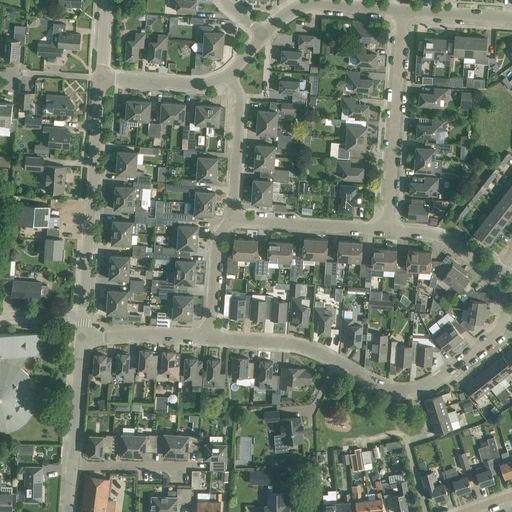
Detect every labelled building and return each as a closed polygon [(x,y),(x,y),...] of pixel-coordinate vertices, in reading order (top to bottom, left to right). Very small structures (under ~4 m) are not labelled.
[(59,0),(59,5),(70,6),(76,9),(78,6),(81,6),(82,1),(82,0),(59,0)] [(169,0),(169,3),(177,3),(177,11),(196,12),(197,0),(195,0),(169,0)] [(169,16),(170,33),(178,33),(177,16),(169,16)] [(366,22),(352,21),(351,32),(358,33),(357,40),(378,42),(379,29),(365,29),(366,22)] [(204,44),(224,45),(224,33),(213,32),(213,27),(200,26),(199,36),(204,37),(204,44)] [(19,45),(25,45),(26,33),(15,32),(14,39),(6,39),(5,59),(18,60),(19,45)] [(38,54),(62,56),(63,48),(80,49),(81,34),(60,32),(53,32),(52,43),(47,43),(39,42),(39,47),(38,54)] [(144,48),(145,34),(136,33),(136,41),(127,40),(126,60),(138,60),(139,47),(144,48)] [(167,49),(168,35),(159,34),(158,43),(150,42),(148,61),(161,62),(162,49),(167,49)] [(321,53),(322,36),(300,35),(299,45),(315,46),(314,52),(321,53)] [(465,56),(466,36),(455,36),(454,55),(465,56)] [(470,63),(475,63),(476,37),(466,36),(465,56),(471,56),(470,63)] [(476,37),(475,63),(488,64),(489,62),(489,57),(487,56),(488,38),(476,37)] [(427,58),(435,59),(436,38),(425,38),(424,51),(417,50),(415,75),(421,75),(422,63),(423,63),(427,59),(427,58)] [(436,38),(435,59),(441,59),(441,60),(445,65),(451,65),(451,57),(451,53),(446,53),(447,39),(436,38)] [(224,45),(204,44),(195,43),(191,47),(194,51),(196,51),(195,70),(202,70),(203,55),(223,56),(224,45)] [(376,66),(377,54),(366,53),(367,47),(348,46),(334,45),(334,56),(356,57),(356,65),(376,66)] [(188,46),(180,50),(183,56),(191,52),(188,46)] [(302,52),(282,50),(282,62),(295,63),(294,69),(308,70),(309,60),(301,60),(302,52)] [(360,72),(346,71),(345,82),(353,82),(353,90),(372,92),(373,80),(360,79),(360,72)] [(473,79),(473,82),(473,87),(484,88),(484,80),(473,79)] [(293,93),(292,103),(305,103),(305,100),(306,100),(307,90),(299,89),(300,81),(280,80),(279,92),(293,93)] [(420,93),(419,105),(440,106),(440,98),(448,99),(449,89),(434,88),(434,93),(420,93)] [(29,109),(30,93),(20,92),(19,108),(29,109)] [(463,93),(462,103),(472,103),(473,93),(463,93)] [(67,96),(47,94),(47,101),(55,102),(54,113),(74,114),(74,104),(75,104),(68,95),(67,96)] [(356,98),(342,97),(341,107),(349,107),(348,115),(368,117),(369,105),(356,104),(356,98)] [(138,120),(139,101),(127,100),(126,119),(126,121),(120,121),(119,134),(125,134),(126,126),(137,126),(137,120),(138,120)] [(139,101),(138,120),(150,121),(151,101),(139,101)] [(1,102),(0,114),(0,126),(11,127),(10,131),(17,131),(18,118),(12,118),(13,104),(14,104),(1,102)] [(173,122),(174,103),(162,102),(161,121),(173,122)] [(305,103),(292,103),(282,102),(281,111),(278,110),(278,111),(260,110),(260,109),(259,109),(258,121),(278,123),(278,117),(284,117),(284,112),(297,113),(298,108),(304,109),(305,103)] [(174,103),(173,122),(185,123),(186,104),(174,103)] [(195,124),(207,125),(208,105),(197,105),(195,124)] [(208,105),(207,125),(214,125),(214,134),(224,135),(225,120),(220,119),(220,106),(208,105)] [(41,128),(42,119),(25,118),(24,127),(41,128)] [(347,130),(347,137),(366,138),(367,126),(346,125),(346,119),(333,118),(333,119),(333,124),(342,125),(341,130),(347,130)] [(418,124),(417,136),(437,138),(438,130),(446,131),(446,120),(432,119),(432,125),(418,124)] [(275,140),(279,140),(291,141),(292,135),(283,135),(283,132),(282,130),(277,130),(278,123),(258,121),(257,134),(275,135),(275,140)] [(65,128),(44,127),(44,134),(49,135),(48,146),(69,147),(70,132),(65,132),(65,128)] [(460,144),(469,145),(470,136),(461,135),(460,144)] [(366,138),(347,137),(346,143),(338,143),(337,158),(349,159),(350,149),(365,150),(366,138)] [(211,147),(223,148),(224,141),(212,139),(211,147)] [(256,145),(255,156),(275,158),(276,151),(282,151),(282,147),(291,148),(291,141),(279,140),(278,146),(276,146),(276,145),(256,145)] [(415,159),(435,160),(436,153),(445,153),(451,151),(452,144),(436,143),(435,148),(416,147),(415,159)] [(468,159),(469,145),(461,145),(460,159),(468,159)] [(118,151),(118,162),(137,164),(138,152),(118,151)] [(11,157),(0,156),(0,166),(10,167),(11,157)] [(26,156),(25,165),(43,166),(43,158),(26,156)] [(274,170),(275,158),(255,156),(254,168),(274,170)] [(199,157),(198,168),(217,169),(218,158),(199,157)] [(442,161),(435,160),(415,159),(414,171),(441,174),(441,172),(442,161)] [(351,161),(337,160),(336,171),(344,171),(343,178),(363,180),(363,176),(365,175),(365,172),(364,170),(364,168),(351,167),(351,161)] [(138,176),(138,181),(138,182),(151,182),(151,176),(144,176),(145,172),(136,171),(137,164),(118,162),(117,174),(138,176)] [(47,166),(46,166),(46,170),(45,176),(47,176),(46,184),(47,184),(46,192),(63,193),(65,173),(66,174),(66,167),(47,166)] [(217,169),(198,168),(197,180),(217,181),(217,169)] [(438,189),(439,179),(425,177),(424,183),(411,182),(410,194),(430,195),(430,189),(438,189)] [(254,179),(253,191),(273,192),(274,180),(254,179)] [(138,182),(138,181),(134,181),(133,187),(116,185),(115,197),(142,199),(143,188),(150,188),(151,182),(138,182)] [(357,185),(335,184),(334,195),(342,196),(342,203),(340,203),(339,211),(351,212),(352,204),(361,205),(362,193),(357,192),(357,185)] [(194,191),(195,185),(181,185),(181,191),(190,191),(189,196),(192,196),(191,202),(215,204),(216,192),(194,191)] [(501,199),(511,207),(511,193),(508,190),(501,199)] [(273,192),(253,191),(252,203),(272,204),(273,192)] [(136,210),(135,216),(149,217),(149,211),(140,211),(140,206),(142,206),(142,199),(115,197),(114,209),(134,210),(136,210)] [(434,207),(434,200),(412,198),(411,204),(409,204),(409,206),(408,207),(408,211),(409,212),(408,219),(428,220),(430,206),(434,207)] [(511,207),(501,199),(494,207),(511,221),(511,220),(511,207)] [(165,218),(178,219),(192,220),(193,215),(214,216),(215,204),(191,202),(191,210),(189,209),(188,214),(174,213),(174,214),(172,214),(174,207),(167,205),(163,217),(165,218)] [(47,226),(60,227),(60,226),(60,217),(50,216),(51,207),(8,204),(7,222),(47,226)] [(508,225),(511,221),(494,207),(488,216),(502,228),(506,223),(508,225)] [(499,232),(502,228),(488,216),(481,224),(498,238),(502,233),(499,232)] [(114,220),(113,232),(132,233),(138,234),(139,222),(135,221),(133,221),(114,220)] [(495,242),(498,238),(481,224),(474,233),(489,245),(492,240),(495,242)] [(179,225),(178,236),(198,238),(199,226),(179,225)] [(60,228),(60,227),(47,226),(47,238),(45,257),(54,257),(54,260),(64,260),(65,251),(62,251),(63,239),(59,239),(59,228),(60,228)] [(131,246),(132,233),(113,232),(112,244),(131,246)] [(162,247),(162,253),(175,254),(176,248),(197,250),(198,238),(178,236),(172,236),(171,247),(162,247)] [(245,259),(246,239),(235,238),(233,258),(245,259)] [(315,259),(316,239),(304,238),(303,260),(297,260),(297,265),(297,272),(303,272),(303,264),(314,265),(315,259)] [(246,239),(245,259),(257,260),(258,240),(246,239)] [(316,239),(315,259),(327,259),(328,240),(316,239)] [(280,261),(281,242),(269,241),(268,260),(279,261),(280,261)] [(350,261),(351,242),(339,241),(338,260),(350,261)] [(290,281),(291,281),(296,282),(297,272),(297,265),(292,264),(293,243),(281,242),(280,261),(279,261),(279,266),(291,267),(290,281)] [(351,242),(350,261),(362,262),(363,242),(351,242)] [(373,265),(367,264),(366,281),(372,282),(372,276),(384,276),(384,269),(385,249),(373,248),(373,265)] [(10,256),(17,259),(19,256),(17,251),(14,249),(10,256)] [(385,249),(384,269),(396,269),(397,250),(385,249)] [(418,271),(419,251),(408,250),(406,272),(401,272),(400,284),(400,290),(404,290),(404,284),(406,284),(407,276),(411,277),(411,271),(418,271)] [(418,271),(418,278),(431,279),(429,286),(435,287),(436,282),(437,278),(438,272),(431,272),(432,252),(419,251),(418,271)] [(176,271),(196,273),(196,261),(175,259),(175,254),(162,253),(154,252),(154,259),(168,259),(168,264),(177,265),(176,271)] [(111,255),(110,267),(130,268),(130,256),(111,255)] [(6,259),(5,274),(14,275),(15,275),(16,260),(6,259)] [(331,274),(332,262),(326,261),(324,284),(331,284),(331,274)] [(436,282),(447,290),(451,284),(463,268),(460,266),(458,269),(453,265),(450,268),(441,262),(441,261),(438,272),(437,278),(436,282)] [(129,280),(130,268),(110,267),(109,279),(129,280)] [(463,268),(451,284),(460,291),(457,294),(453,299),(456,301),(465,293),(472,287),(468,282),(470,279),(465,275),(468,271),(463,268)] [(160,282),(159,288),(173,289),(173,283),(195,285),(196,273),(176,271),(176,278),(166,277),(166,282),(160,282)] [(42,282),(14,280),(13,286),(12,296),(26,297),(26,296),(30,297),(30,300),(40,300),(41,296),(47,296),(48,286),(42,285),(42,282)] [(291,281),(290,292),(291,292),(291,295),(300,295),(301,283),(296,282),(291,281)] [(472,287),(465,293),(470,299),(469,310),(489,312),(490,308),(486,308),(487,301),(482,301),(484,292),(475,291),(472,287)] [(174,298),(174,306),(193,307),(194,296),(175,294),(175,295),(173,294),(173,289),(159,288),(159,298),(174,298)] [(109,290),(108,301),(127,303),(128,291),(109,290)] [(246,299),(245,299),(232,298),(232,294),(225,293),(224,315),(230,316),(230,318),(232,318),(233,319),(236,319),(238,318),(245,319),(245,317),(246,299)] [(258,319),(265,320),(265,318),(266,300),(252,299),(252,295),(246,295),(245,299),(246,299),(245,317),(245,319),(245,317),(250,317),(250,319),(252,319),(254,320),(257,321),(258,319)] [(265,318),(265,320),(265,318),(271,318),(271,320),(273,320),(274,322),(277,322),(279,321),(286,321),(287,301),(272,300),(273,296),(266,296),(266,300),(265,318)] [(302,298),(292,297),(291,311),(297,312),(296,325),(308,326),(310,306),(302,305),(302,298)] [(437,311),(441,307),(433,299),(431,310),(437,311)] [(127,303),(108,301),(107,313),(125,315),(124,322),(129,322),(129,320),(141,321),(142,315),(129,314),(130,312),(128,310),(127,310),(127,303)] [(416,310),(425,311),(426,304),(417,303),(416,310)] [(192,319),(193,307),(174,306),(173,313),(158,312),(158,318),(157,325),(157,326),(170,327),(171,318),(192,319)] [(325,307),(315,307),(314,321),(319,321),(318,334),(330,335),(330,333),(331,329),(332,315),(324,315),(325,307)] [(460,323),(466,329),(467,329),(474,330),(475,322),(483,323),(484,317),(488,318),(489,312),(469,310),(467,321),(463,320),(460,323)] [(354,318),(342,318),(341,339),(347,339),(347,345),(361,346),(362,325),(354,324),(354,318)] [(440,327),(457,348),(461,345),(459,341),(464,337),(461,334),(466,329),(460,323),(455,318),(451,321),(449,320),(440,327)] [(457,348),(440,327),(432,334),(433,335),(431,337),(438,352),(443,348),(446,351),(451,347),(454,351),(457,348)] [(42,333),(0,333),(0,354),(0,371),(0,432),(8,433),(18,429),(26,423),(32,414),(36,404),(36,394),(34,383),(28,375),(20,368),(29,355),(42,355),(42,333)] [(367,333),(365,357),(371,357),(371,359),(374,360),(375,361),(378,361),(379,360),(386,360),(387,340),(388,334),(374,333),(367,333)] [(404,366),(411,366),(412,340),(411,346),(398,345),(398,341),(392,341),(390,363),(396,363),(396,365),(398,365),(399,367),(402,367),(404,366)] [(412,340),(411,366),(411,362),(417,363),(417,365),(419,365),(420,366),(423,366),(424,365),(432,366),(432,352),(433,347),(433,346),(418,345),(419,341),(412,340)] [(153,351),(141,350),(139,369),(147,370),(147,378),(156,378),(158,355),(157,355),(157,357),(152,356),(153,351)] [(122,353),(118,353),(116,377),(118,380),(124,380),(124,381),(133,382),(134,368),(129,367),(130,354),(128,354),(129,353),(127,351),(123,351),(122,352),(122,353)] [(176,352),(163,351),(162,371),(170,372),(169,379),(179,380),(180,366),(175,366),(176,352)] [(106,369),(107,355),(95,354),(93,374),(102,375),(101,382),(111,383),(112,369),(106,369)] [(511,366),(504,357),(503,355),(493,363),(504,377),(509,373),(511,376),(511,366)] [(248,358),(233,357),(232,377),(253,378),(254,362),(248,362),(248,358)] [(198,358),(186,358),(184,377),(193,378),(192,386),(193,386),(202,386),(202,372),(197,372),(198,358)] [(221,360),(208,359),(207,379),(215,379),(215,387),(224,388),(225,373),(220,373),(221,360)] [(281,388),(282,376),(272,375),(273,362),(261,361),(260,380),(268,381),(267,388),(277,389),(277,388),(281,388)] [(493,363),(484,371),(500,391),(504,388),(499,381),(504,377),(493,363)] [(283,367),(282,376),(281,388),(289,388),(289,383),(304,384),(304,383),(311,383),(312,369),(289,368),(289,371),(283,371),(283,367)] [(490,388),(496,395),(500,391),(484,371),(474,378),(485,392),(490,388)] [(485,392),(474,378),(465,386),(481,406),(485,403),(480,396),(485,392)] [(509,394),(504,388),(500,391),(504,396),(505,397),(509,394)] [(424,400),(428,411),(446,406),(444,400),(451,397),(450,392),(424,400)] [(157,407),(168,406),(167,396),(157,396),(157,407)] [(99,410),(108,408),(106,399),(97,401),(99,410)] [(471,401),(462,404),(465,412),(473,409),(471,401)] [(115,402),(114,409),(131,411),(131,403),(115,402)] [(233,412),(234,403),(228,402),(226,411),(233,412)] [(144,412),(144,403),(136,403),(136,411),(144,412)] [(428,411),(432,423),(457,415),(456,409),(448,412),(446,406),(428,411)] [(495,415),(500,411),(495,406),(491,410),(495,415)] [(280,419),(279,410),(265,411),(266,421),(280,419)] [(199,415),(193,413),(191,421),(197,423),(199,415)] [(464,413),(457,415),(432,423),(436,435),(461,426),(459,419),(465,417),(464,413)] [(287,442),(303,441),(302,432),(304,432),(303,423),(301,423),(300,417),(283,419),(283,424),(281,425),(282,434),(276,435),(278,451),(288,450),(287,442)] [(156,435),(155,450),(161,451),(161,449),(164,449),(164,454),(176,455),(177,434),(162,433),(162,435),(156,435)] [(112,451),(113,435),(107,434),(106,436),(90,435),(89,456),(103,457),(103,450),(106,450),(106,451),(112,451)] [(113,435),(112,451),(119,451),(119,450),(121,450),(121,455),(133,455),(135,435),(119,434),(119,435),(113,435)] [(135,435),(133,455),(145,456),(146,449),(148,449),(148,450),(155,450),(156,435),(149,434),(149,436),(135,435)] [(177,434),(176,455),(188,456),(188,450),(191,450),(191,451),(198,452),(199,436),(177,434)] [(487,439),(489,445),(493,458),(500,456),(494,437),(487,439)] [(210,461),(210,470),(226,471),(227,444),(206,443),(206,458),(212,458),(212,461),(210,461)] [(373,446),(376,457),(386,454),(383,443),(373,446)] [(497,473),(493,458),(489,445),(478,448),(482,461),(480,462),(482,467),(476,469),(478,473),(477,474),(481,486),(495,481),(492,474),(497,473)] [(459,455),(463,470),(470,468),(465,451),(463,452),(461,446),(453,449),(455,456),(459,455)] [(365,469),(361,448),(354,449),(355,453),(350,454),(353,471),(365,469)] [(370,450),(362,451),(364,463),(372,462),(370,450)] [(511,462),(511,460),(510,456),(508,451),(502,453),(505,463),(500,464),(505,478),(511,475),(511,462)] [(317,462),(327,461),(327,454),(321,454),(321,452),(317,452),(317,462)] [(26,466),(25,492),(25,501),(42,502),(43,466),(26,466)] [(457,493),(471,489),(467,476),(460,479),(458,472),(457,472),(456,467),(445,470),(449,483),(454,482),(457,493)] [(200,486),(200,470),(192,470),(192,486),(200,486)] [(250,471),(250,484),(271,484),(271,470),(250,471)] [(435,472),(422,476),(425,490),(431,489),(434,501),(448,496),(444,483),(438,485),(436,480),(437,479),(435,472)] [(383,488),(381,479),(380,480),(378,474),(372,475),(373,482),(375,481),(377,490),(383,488)] [(0,476),(0,508),(12,509),(13,494),(1,493),(2,483),(1,483),(2,477),(0,476)] [(106,511),(110,479),(109,479),(87,476),(82,511),(106,511)] [(398,482),(397,480),(389,481),(390,484),(395,511),(399,511),(411,510),(410,509),(408,498),(409,497),(406,481),(398,482)] [(265,505),(265,511),(289,511),(289,505),(287,505),(287,493),(273,493),(273,485),(268,485),(269,493),(268,493),(268,505),(265,505)] [(152,496),(152,511),(177,511),(178,502),(191,502),(192,488),(177,487),(177,497),(152,496)] [(210,493),(204,493),(198,492),(197,511),(209,511),(210,501),(210,493)] [(370,511),(369,500),(361,501),(360,492),(355,493),(356,501),(357,511),(370,511)] [(375,499),(369,500),(370,511),(384,511),(382,498),(381,492),(375,493),(375,499)] [(210,501),(209,511),(221,511),(222,493),(217,493),(217,501),(210,501)] [(338,502),(338,511),(351,511),(350,493),(345,494),(345,502),(338,502)] [(338,511),(338,502),(338,495),(330,496),(330,495),(324,495),(324,511),(338,511)]
